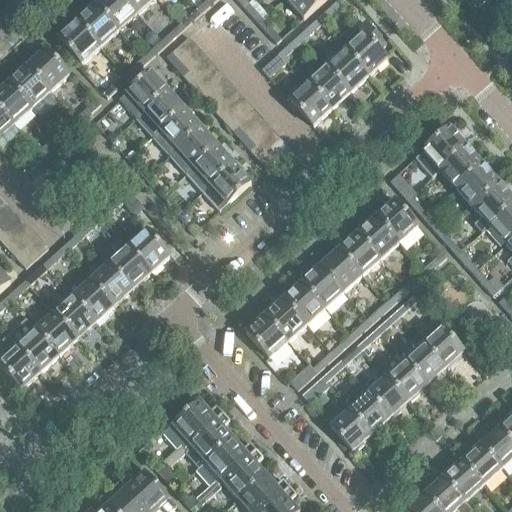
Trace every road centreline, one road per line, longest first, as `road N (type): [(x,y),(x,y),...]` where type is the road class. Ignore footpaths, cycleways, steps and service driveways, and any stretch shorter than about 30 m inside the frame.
road 1 (residential): [(171,316),(460,62)]
road 2 (residential): [(347,511),(171,316)]
road 3 (residential): [(25,511),(49,432),(171,316)]
